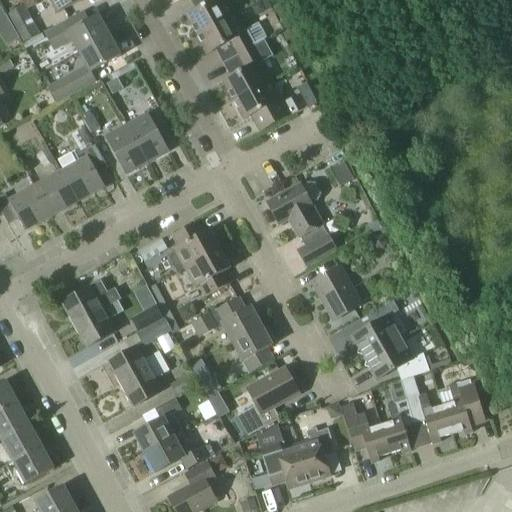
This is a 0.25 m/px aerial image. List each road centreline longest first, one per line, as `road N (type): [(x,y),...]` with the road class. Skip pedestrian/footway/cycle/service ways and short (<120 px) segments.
road 1 (residential): [(7,299),(230,175)]
road 2 (residential): [(330,399),(277,304),(277,264),(230,175)]
road 3 (residential): [(122,511),(7,299)]
road 4 (residential): [(320,511),(511,448)]
road 5 (residential): [(230,175),(131,0)]
